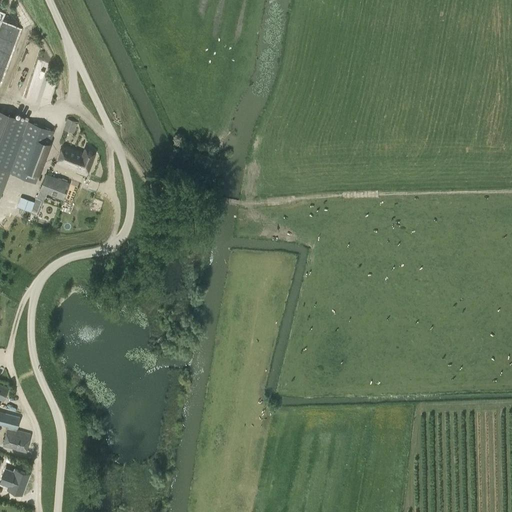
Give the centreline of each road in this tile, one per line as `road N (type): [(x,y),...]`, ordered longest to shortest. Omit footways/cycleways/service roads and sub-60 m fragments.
road 1 (residential): [(32,289),(18,309),(11,351),(15,385),(35,430),(40,511)]
road 2 (unclassified): [(55,511),(57,438),(27,336),(32,289)]
road 3 (unclassified): [(109,137),(49,0)]
